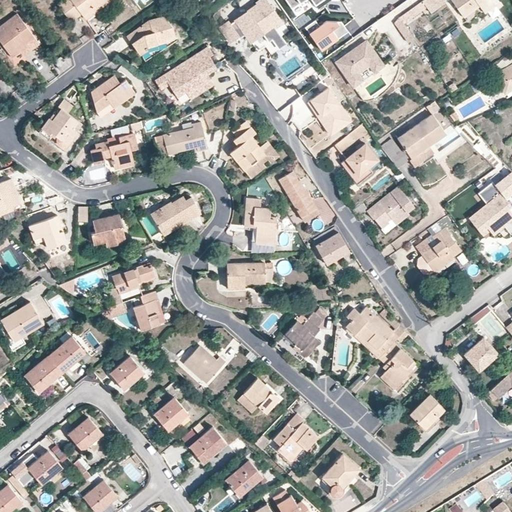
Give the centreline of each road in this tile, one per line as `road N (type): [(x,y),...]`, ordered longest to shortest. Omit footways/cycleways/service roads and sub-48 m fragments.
road 1 (residential): [(416,486),(232,321),(189,296),(185,264),(223,207),(211,180),(183,173),(85,195),(0,138)]
road 2 (residential): [(427,334),(250,87)]
road 3 (residential): [(0,460),(90,394),(166,481)]
road 4 (residential): [(479,442),(470,391),(427,334)]
